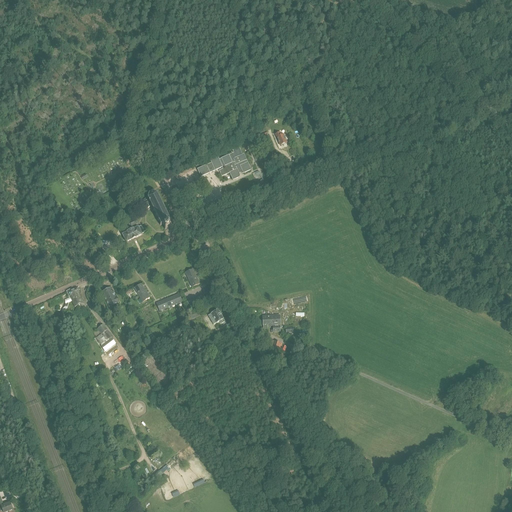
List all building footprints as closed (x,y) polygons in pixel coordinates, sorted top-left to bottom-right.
[(260,134),(262,138),(268,135),(264,127),(258,129),(260,134)] [(275,134),(280,146),(287,143),(283,134),(281,135),(280,132),(275,134)] [(246,141),(256,161),(260,159),(250,139),(246,141)] [(230,173),(233,180),(239,177),(240,177),(240,176),(240,175),(239,172),(240,171),(241,173),(242,173),(243,174),(243,173),(251,170),(244,154),(243,155),(239,148),(233,151),(234,153),(219,160),(218,156),(210,160),(212,163),(198,169),(198,170),(199,174),(201,177),(222,167),(223,169),(230,166),(233,171),(230,173)] [(166,230),(167,231),(167,230),(169,229),(171,228),(172,228),(172,227),(172,226),(172,225),(171,226),(170,223),(171,223),(171,222),(170,221),(171,220),(171,219),(170,220),(168,216),(169,215),(168,215),(166,211),(167,211),(166,210),(164,206),(164,205),(163,206),(161,201),(162,201),(162,200),(161,201),(159,198),(160,197),(159,197),(158,194),(158,193),(158,192),(157,193),(154,192),(154,191),(153,191),(153,192),(150,194),(149,193),(149,194),(150,195),(148,197),(147,197),(147,198),(148,198),(148,200),(143,202),(144,204),(143,205),(146,209),(151,207),(151,206),(152,206),(154,210),(153,211),(153,212),(154,211),(156,215),(155,215),(156,216),(157,216),(159,220),(158,220),(158,221),(159,221),(161,224),(160,225),(160,226),(162,225),(164,225),(165,229),(165,230),(166,230)] [(123,235),(126,243),(143,235),(142,234),(144,233),(144,231),(142,226),(141,226),(139,227),(123,235)] [(185,272),(192,287),(200,284),(193,269),(185,272)] [(134,288),(143,302),(150,298),(141,284),(134,288)] [(81,305),(82,308),(88,306),(85,302),(83,301),(77,288),(68,292),(74,304),(75,307),(81,305)] [(106,290),(114,305),(119,302),(116,297),(114,293),(112,288),(106,290)] [(104,297),(109,307),(114,305),(106,290),(101,293),(103,297),(104,297)] [(156,304),(159,311),(182,302),(179,294),(156,304)] [(189,313),(192,319),(200,316),(197,310),(189,313)] [(208,316),(214,325),(220,321),(221,324),(225,322),(218,310),(211,314),(208,316)] [(267,326),(272,326),(271,315),(263,316),(263,329),(267,329),(267,326)] [(273,326),(273,332),(281,332),(280,315),(271,315),(272,326),(273,326)] [(97,341),(106,352),(116,344),(107,333),(108,332),(107,330),(103,324),(97,329),(101,335),(102,334),(102,335),(97,339),(98,340),(97,341)] [(270,347),(280,351),(282,344),(275,341),(272,340),(270,347)] [(135,357),(139,363),(147,357),(144,352),(135,357)] [(164,476),(162,474),(159,470),(154,475),(158,480),(164,476)] [(3,511),(6,511),(13,509),(10,503),(3,505),(1,498),(0,498),(0,509),(1,511),(3,511)]
